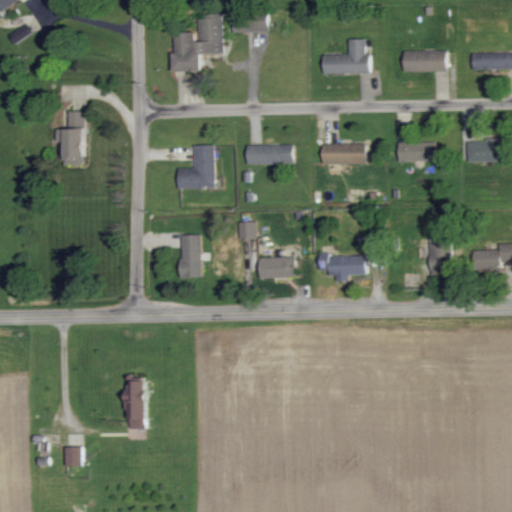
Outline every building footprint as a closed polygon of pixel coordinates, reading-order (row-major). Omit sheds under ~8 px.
[(0,0),(0,5),(4,11),(20,0),(0,0)] [(270,12),(234,14),(235,32),(270,31),(270,12)] [(226,52),(225,16),(199,16),(200,31),(176,32),(177,70),(204,70),(204,53),(226,52)] [(12,34),(18,43),(35,32),(29,23),(12,34)] [(367,38),(350,39),(351,53),(325,54),(325,73),(372,72),(371,53),(367,53),(367,38)] [(448,50),(406,50),(406,71),(448,71),(448,50)] [(511,51),(475,53),(475,70),(511,68),(511,51)] [(65,164),(87,164),(87,111),(68,111),(68,128),(58,128),(58,142),(65,142),(65,164)] [(469,141),(470,162),(508,161),(508,140),(469,141)] [(400,142),(401,161),(438,161),(437,142),(400,142)] [(249,144),(249,164),(295,163),(295,143),(249,144)] [(324,143),(324,164),(367,163),(367,143),(324,143)] [(216,145),(195,145),(196,167),(180,167),(180,188),(217,187),(216,145)] [(259,238),(259,221),(241,222),(241,238),(259,238)] [(183,278),(204,277),(203,234),(182,234),(183,278)] [(431,238),(431,276),(453,276),(453,238),(431,238)] [(502,269),(502,261),(511,261),(511,242),(501,243),(501,249),(475,250),(476,270),(502,269)] [(331,256),(332,276),(369,275),(368,255),(331,256)] [(261,257),(262,278),(298,277),(297,256),(261,257)] [(130,429),(149,429),(148,381),(129,381),(130,429)] [(84,447),(67,447),(68,465),(84,465),(84,447)]
